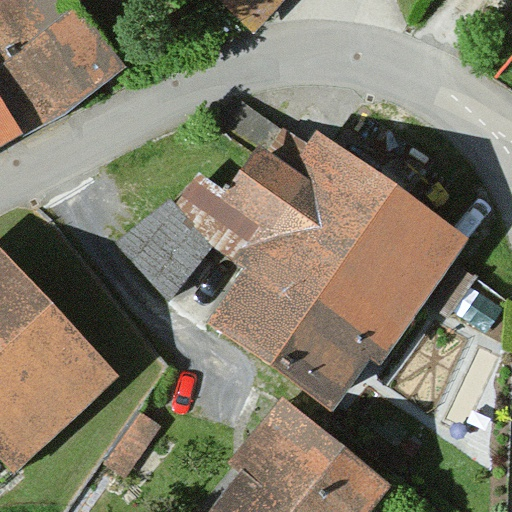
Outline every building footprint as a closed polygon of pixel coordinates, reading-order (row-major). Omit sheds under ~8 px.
[(108,75),(58,0),(0,0),(0,92),(25,130),(108,75)] [(285,0),(223,0),(259,31),(285,0)] [(0,143),(25,130),(0,92),(0,143)] [(448,242),(323,145),(290,178),(262,161),(228,209),(204,187),(186,201),(132,247),(173,295),(213,249),(252,280),(221,330),(336,406),(448,242)] [(103,373),(4,268),(0,272),(0,457),(6,464),(103,373)] [(160,430),(137,414),(102,463),(125,480),(160,430)] [(367,511),(385,488),(292,417),(219,511),(367,511)]
